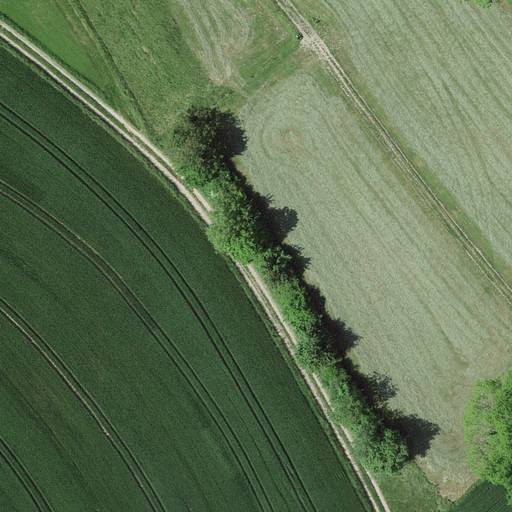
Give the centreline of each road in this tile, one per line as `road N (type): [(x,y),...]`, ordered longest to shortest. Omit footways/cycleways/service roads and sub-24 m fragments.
road 1 (track): [(0,33),(162,165),(204,210),(281,326),(384,511)]
road 2 (track): [(278,0),(511,301)]
